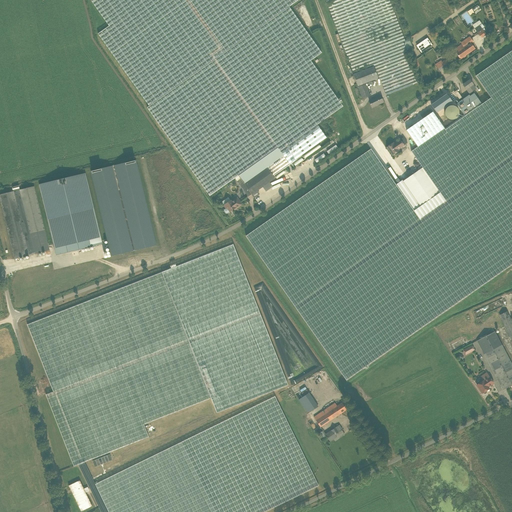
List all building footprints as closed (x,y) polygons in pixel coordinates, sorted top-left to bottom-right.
[(149,106),(147,107),(210,196),(238,176),(278,148),(284,156),(267,168),(273,176),(326,138),(317,125),(343,106),(310,60),(321,53),(289,6),(297,0),(90,0),(109,26),(98,33),(149,106)] [(405,41),(389,0),(325,0),(354,74),(374,67),(378,79),(380,78),(386,95),(419,83),(403,42),(405,41)] [(475,13),(481,10),(477,5),(472,8),(475,13)] [(460,59),(475,49),(471,43),(472,43),(471,43),(471,42),(473,41),(470,36),(462,41),(464,43),(454,50),(457,54),(460,59)] [(417,48),(421,54),(431,47),(427,40),(417,48)] [(494,95),(487,99),(490,103),(511,135),(511,55),(481,77),(494,95)] [(442,62),(441,61),(435,64),(439,71),(449,64),(446,59),(442,62)] [(378,79),(374,67),(354,74),(353,74),(358,87),(378,79)] [(470,80),(463,85),(467,89),(470,94),(476,90),(473,85),(470,80)] [(362,99),(370,96),(365,84),(357,87),(362,99)] [(456,104),(464,115),(481,103),(474,93),(470,96),(469,95),(456,104)] [(447,94),(431,105),(436,113),(452,102),(447,94)] [(372,108),(383,102),(380,96),(369,101),(372,108)] [(428,218),(462,265),(511,230),(511,135),(490,103),(487,99),(481,103),(464,115),(438,133),(411,152),(422,168),(403,181),(402,180),(395,185),(370,148),(364,152),(358,156),(245,235),(297,310),(428,218)] [(393,143),(387,147),(393,155),(399,151),(398,150),(404,145),(400,140),(394,144),(393,143)] [(303,155),(304,158),(320,148),(319,145),(303,155)] [(271,188),(269,182),(275,178),(273,176),(267,168),(284,156),(278,148),(238,176),(240,179),(237,181),(244,191),(247,189),(252,195),(263,187),(266,192),(271,188)] [(91,171),(111,256),(156,245),(136,160),(91,171)] [(86,174),(39,185),(56,254),(102,243),(86,174)] [(0,197),(15,259),(29,255),(49,251),(34,186),(0,194),(0,197)] [(230,212),(234,209),(236,208),(236,209),(242,205),(237,197),(231,201),(231,200),(224,205),(226,209),(224,210),(224,211),(226,213),(227,214),(230,212)] [(428,218),(297,310),(346,380),(477,287),(462,265),(428,218)] [(183,264),(162,272),(27,324),(53,391),(46,394),(74,466),(78,465),(84,462),(149,438),(144,425),(211,399),(216,412),(287,385),(270,340),(239,260),(233,245),(198,258),(183,264)] [(511,321),(507,312),(500,315),(511,340),(511,321)] [(503,390),(511,384),(511,364),(494,331),(477,341),(503,390)] [(465,355),(474,350),(472,345),(462,350),(465,355)] [(484,380),(483,381),(477,385),(482,393),(483,393),(484,394),(485,394),(486,393),(487,392),(486,391),(489,389),(488,387),(494,383),(489,377),(484,380)] [(309,393),(306,394),(299,399),(308,413),(318,407),(309,393)] [(275,396),(95,484),(108,511),(264,511),(319,485),(275,396)] [(320,427),(347,410),(342,402),(336,406),(334,403),(314,417),(320,427)] [(333,427),(334,428),(325,434),(330,441),(334,439),(335,441),(345,434),(342,430),(339,425),(338,425),(337,424),(333,427)] [(108,511),(95,484),(84,462),(78,465),(101,511),(108,511)] [(92,506),(80,480),(69,486),(81,511),(92,506)]
